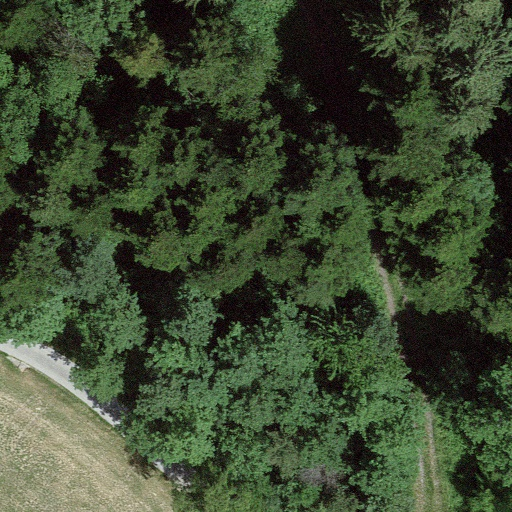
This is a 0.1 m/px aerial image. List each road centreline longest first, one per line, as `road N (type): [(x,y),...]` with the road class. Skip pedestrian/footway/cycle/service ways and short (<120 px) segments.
road 1 (track): [(420,511),(428,488),(397,64),(373,0)]
road 2 (unclassified): [(0,342),(62,367),(226,511)]
